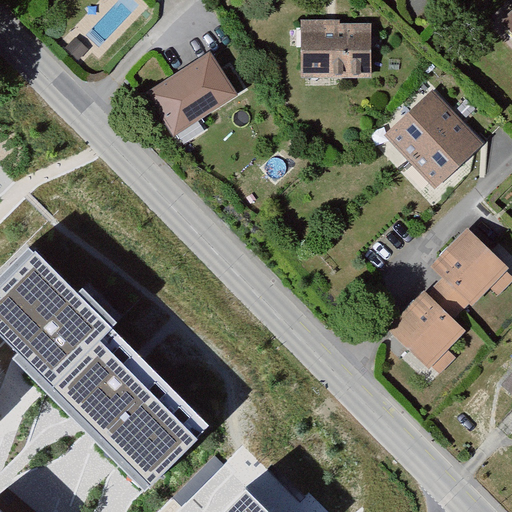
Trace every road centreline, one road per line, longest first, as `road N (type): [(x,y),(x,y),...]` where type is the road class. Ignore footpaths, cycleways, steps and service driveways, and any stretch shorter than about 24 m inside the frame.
road 1 (tertiary): [(85,115),(327,358)]
road 2 (residential): [(511,169),(327,358)]
road 3 (tertiary): [(327,358),(470,511)]
road 4 (residential): [(195,0),(85,115)]
road 5 (tertiary): [(0,30),(85,115)]
